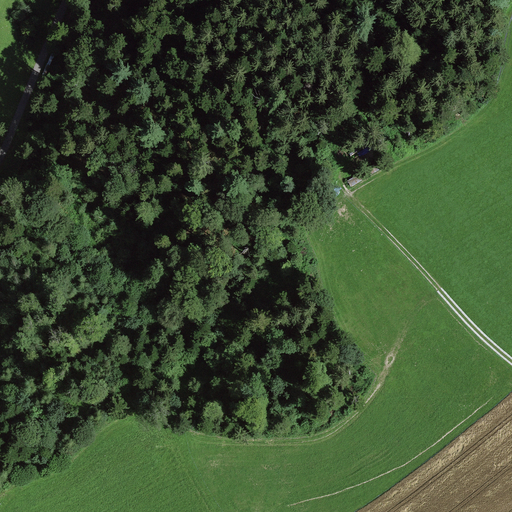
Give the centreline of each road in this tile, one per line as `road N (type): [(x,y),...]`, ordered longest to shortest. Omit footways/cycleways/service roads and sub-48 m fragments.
road 1 (track): [(511,364),(365,219)]
road 2 (unclassified): [(0,141),(56,0)]
